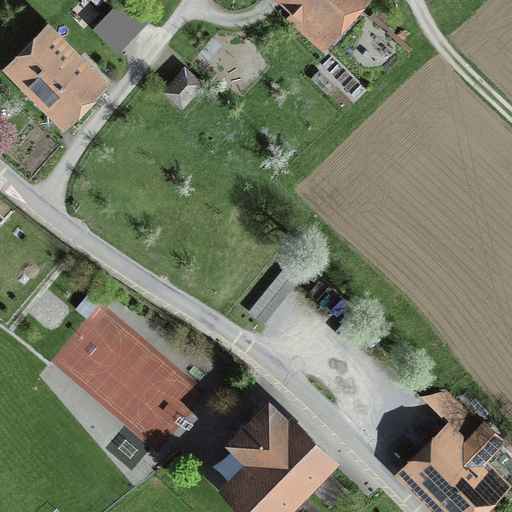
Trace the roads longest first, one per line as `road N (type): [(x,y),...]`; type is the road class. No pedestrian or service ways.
road 1 (tertiary): [(0,173),(249,345),(315,400),(422,511)]
road 2 (track): [(417,0),(452,61),(511,117)]
